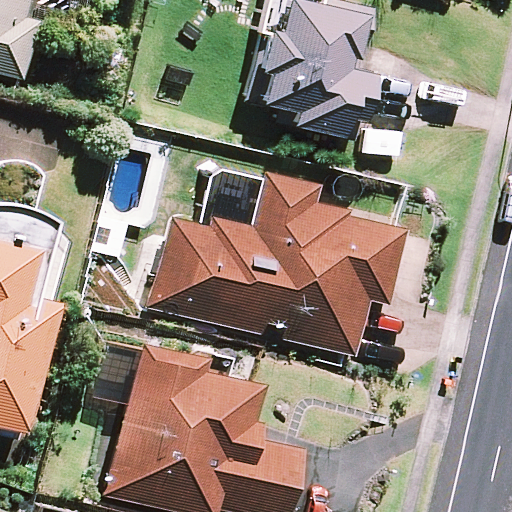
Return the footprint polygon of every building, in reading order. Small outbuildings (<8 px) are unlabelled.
[(0,0),(0,70),(19,75),(33,17),(18,14),(21,0),(0,0)] [(365,5),(341,0),(261,0),(257,23),(242,94),(285,103),(282,118),(346,131),(359,68),(352,67),(365,5)] [(314,185),(263,172),(248,230),(171,211),(148,302),(349,353),(364,294),(384,299),(403,224),(310,201),(314,185)] [(33,207),(0,198),(0,422),(14,426),(42,313),(9,305),(33,207)] [(137,218),(100,213),(96,246),(132,251),(137,218)] [(257,378),(133,350),(102,491),(193,511),(210,511),(213,503),(250,511),(279,511),(294,445),(244,434),(257,378)]
